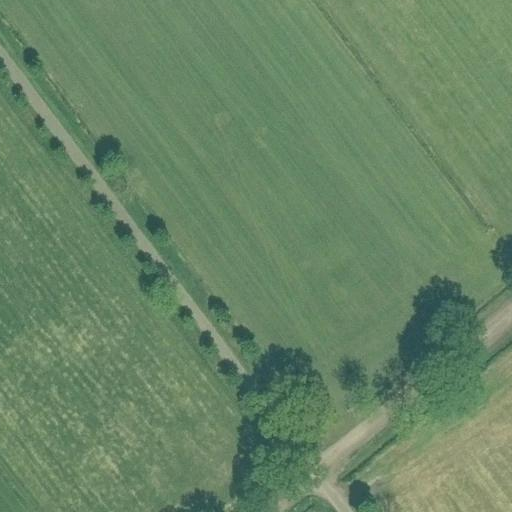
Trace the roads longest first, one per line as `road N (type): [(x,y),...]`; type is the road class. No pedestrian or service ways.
road 1 (unclassified): [(342,511),(0,56)]
road 2 (track): [(264,511),(511,310)]
